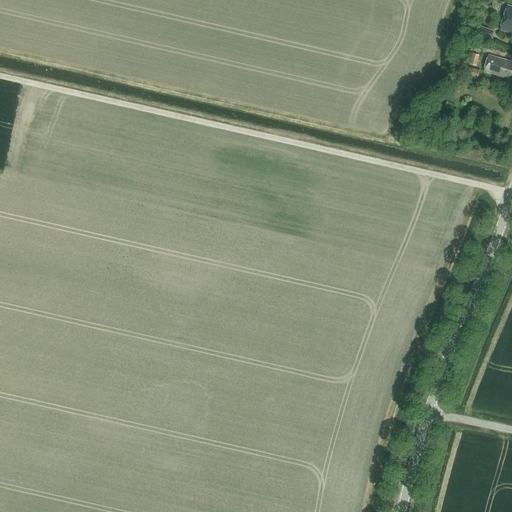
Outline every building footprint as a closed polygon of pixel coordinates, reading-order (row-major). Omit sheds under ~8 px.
[(511,8),(508,8),(500,31),(511,34),(511,8)] [(495,31),(477,24),(473,33),(492,40),(495,31)] [(481,55),(473,53),(470,63),(478,65),(481,55)] [(511,76),(511,62),(489,56),(484,73),(509,80),(510,76),(511,76)] [(468,62),(461,60),(458,71),(479,77),(481,70),(467,66),(468,62)] [(448,102),(445,107),(452,111),(455,105),(448,102)]
